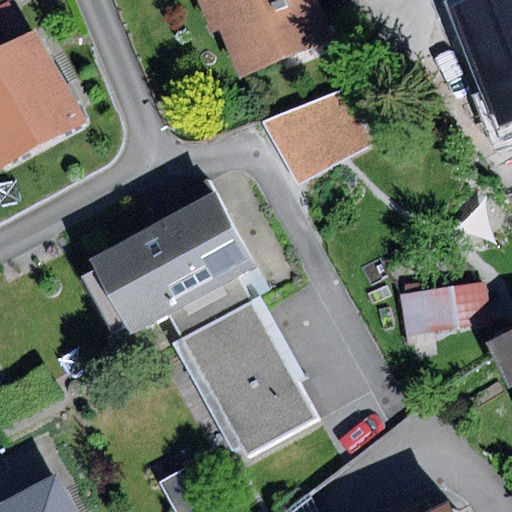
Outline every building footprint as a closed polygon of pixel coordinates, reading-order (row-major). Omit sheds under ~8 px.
[(198,0),(213,35),(220,32),(240,79),(334,40),(317,0),(198,0)] [(511,0),(466,0),(449,6),(493,129),(511,122),(511,0)] [(9,2),(0,7),(0,31),(3,37),(22,27),(9,2)] [(0,172),(89,124),(38,32),(0,52),(0,172)] [(360,78),(274,112),(299,174),(385,140),(360,78)] [(217,192),(91,261),(132,337),(171,316),(184,339),(252,302),(239,278),(258,267),(217,192)] [(486,286),(402,298),(407,335),(491,323),(486,286)] [(252,302),(184,339),(246,456),(315,419),(252,302)] [(511,333),(489,345),(510,389),(511,388),(511,333)] [(210,511),(188,470),(160,484),(174,511),(210,511)] [(79,511),(59,475),(0,506),(0,511),(79,511)] [(319,511),(310,495),(288,508),(290,511),(319,511)]
